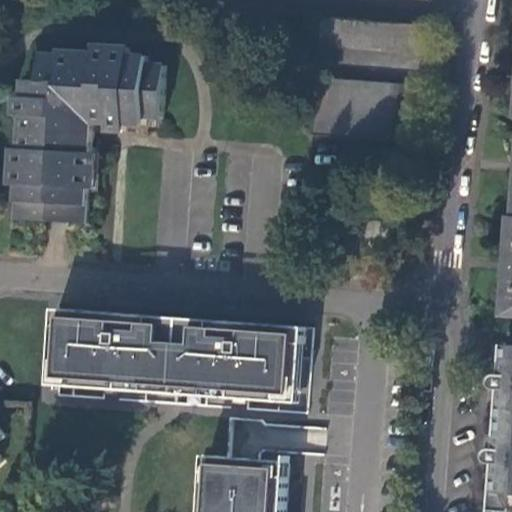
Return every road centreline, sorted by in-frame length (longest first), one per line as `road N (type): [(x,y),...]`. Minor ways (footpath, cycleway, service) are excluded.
road 1 (residential): [(477,0),(442,307)]
road 2 (residential): [(433,511),(442,307)]
road 3 (residential): [(0,273),(178,287)]
road 4 (residential): [(178,287),(189,150)]
road 5 (residential): [(257,293),(268,158)]
